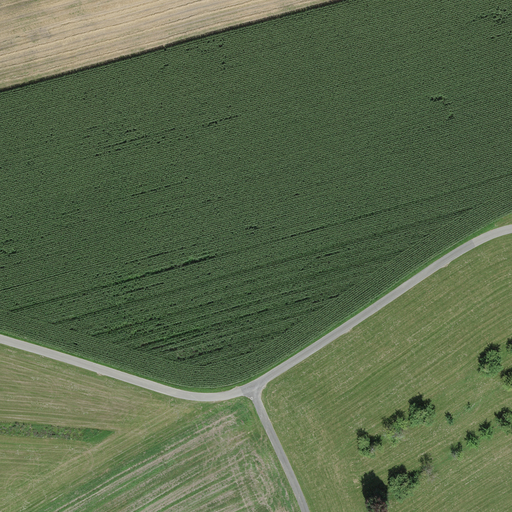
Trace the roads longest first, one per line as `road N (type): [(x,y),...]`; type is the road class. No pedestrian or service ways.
road 1 (unclassified): [(253,388),(482,238),(511,230)]
road 2 (unclassified): [(0,339),(191,397),(253,388)]
road 3 (unclassified): [(253,388),(306,511)]
